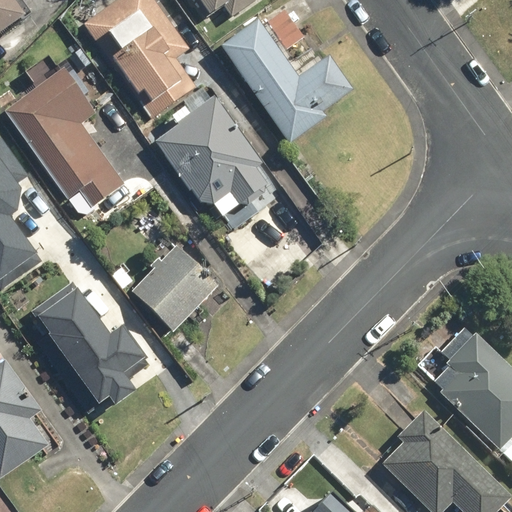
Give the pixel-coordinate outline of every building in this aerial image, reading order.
[(0,0),(0,37),(31,17),(19,0),(0,0)] [(88,58),(104,47),(153,119),(199,88),(189,75),(197,69),(186,53),(191,50),(156,0),(107,0),(104,2),(102,0),(77,0),(58,13),(88,58)] [(193,0),(207,22),(225,12),(231,22),(268,0),(193,0)] [(285,5),(224,48),(291,145),(329,118),(325,112),(354,92),(331,58),(306,75),(289,51),(308,38),(285,5)] [(63,73),(8,112),(72,201),(85,192),(97,208),(127,186),(84,126),(99,115),(86,96),(92,92),(70,60),(59,67),(63,73)] [(181,128),(159,144),(204,207),(214,200),(237,233),(265,213),(260,206),(286,188),(212,85),(186,103),(190,109),(175,119),(181,128)] [(150,200),(130,216),(151,243),(171,227),(150,200)] [(183,323),(220,288),(170,234),(145,258),(158,271),(136,291),(174,331),(183,323)] [(74,278),(25,316),(96,407),(111,395),(121,408),(144,391),(132,376),(152,361),(125,326),(117,332),(106,317),(114,311),(103,297),(94,304),(74,278)] [(208,350),(183,323),(174,331),(166,338),(192,366),(208,350)] [(501,448),(511,436),(511,367),(472,326),(446,352),(440,346),(420,365),(501,448)] [(0,477),(3,481),(52,447),(33,420),(46,411),(9,359),(4,363),(0,356),(0,477)] [(403,443),(383,464),(432,511),(447,511),(457,503),(466,511),(496,511),(511,496),(511,491),(425,409),(397,438),(403,443)] [(511,459),(511,436),(501,448),(511,459)] [(348,511),(324,488),(300,511),(348,511)]
